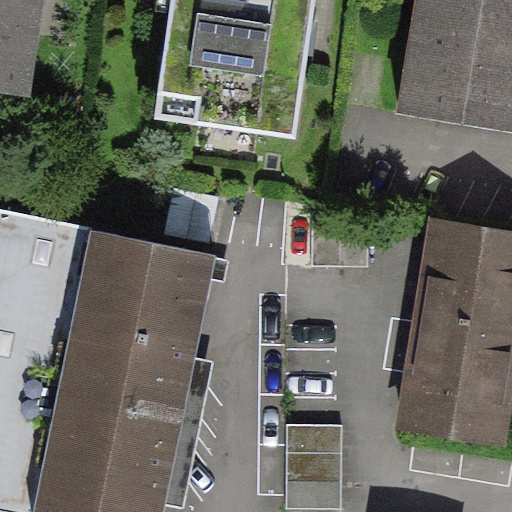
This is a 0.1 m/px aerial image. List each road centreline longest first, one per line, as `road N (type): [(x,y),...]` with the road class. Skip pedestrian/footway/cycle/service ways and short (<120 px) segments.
road 1 (unknown): [(511,144),(346,124)]
road 2 (unknown): [(192,0),(206,75),(196,143)]
